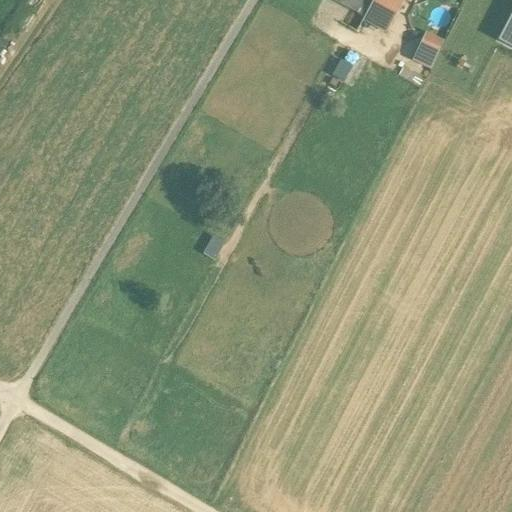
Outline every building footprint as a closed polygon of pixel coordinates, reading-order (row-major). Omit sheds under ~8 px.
[(373,0),(332,0),(364,18),(373,0)] [(373,0),(364,18),(387,31),(404,1),(401,0),(373,0)] [(511,17),(500,42),(511,48),(511,17)] [(442,45),(424,36),(418,49),(436,58),(442,45)] [(436,58),(418,49),(412,61),(430,70),(436,58)]
